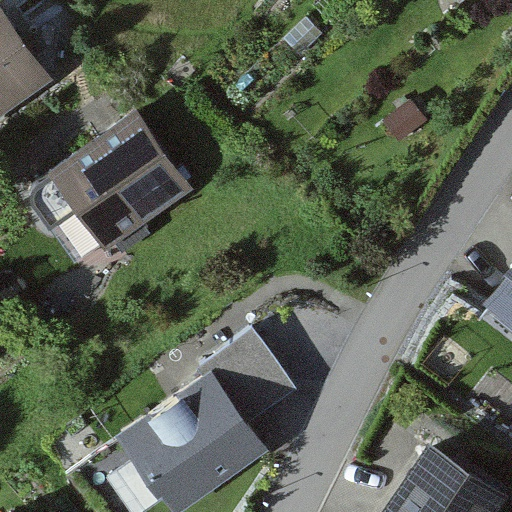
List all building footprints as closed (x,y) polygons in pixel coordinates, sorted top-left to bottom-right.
[(0,126),(52,91),(0,13),(0,126)] [(136,109),(48,171),(105,251),(193,189),(136,109)] [(511,283),(493,308),(511,323),(511,283)] [(294,388),(256,334),(123,428),(182,511),(186,511),(271,453),(248,420),(294,388)] [(503,511),(511,499),(434,449),(393,511),(503,511)]
